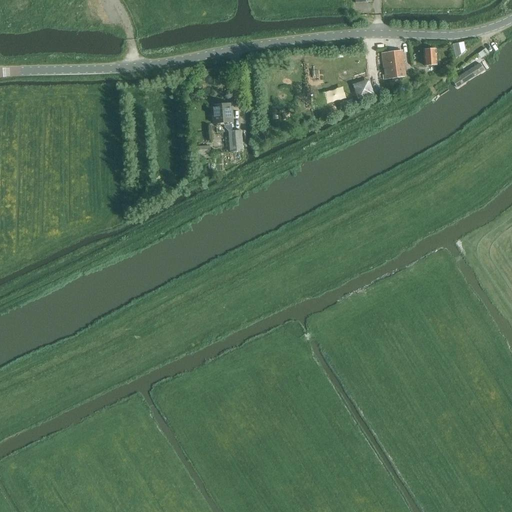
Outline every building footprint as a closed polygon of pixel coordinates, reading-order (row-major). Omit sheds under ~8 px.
[(452,45),(455,59),(462,54),(460,43),(452,45)] [(482,57),(488,53),(485,48),(479,53),(482,57)] [(436,49),(423,50),(424,67),(437,66),(436,49)] [(382,54),(385,80),(405,78),(402,51),(382,54)] [(480,63),(452,81),(457,88),(484,70),(480,63)] [(369,78),(353,84),(359,100),(375,95),(369,78)] [(232,104),(210,106),(212,125),(233,123),(232,104)] [(241,131),(228,132),(229,153),(243,152),(241,131)] [(210,154),(209,146),(195,147),(196,155),(210,154)] [(230,154),(230,161),(240,161),(239,153),(230,154)]
